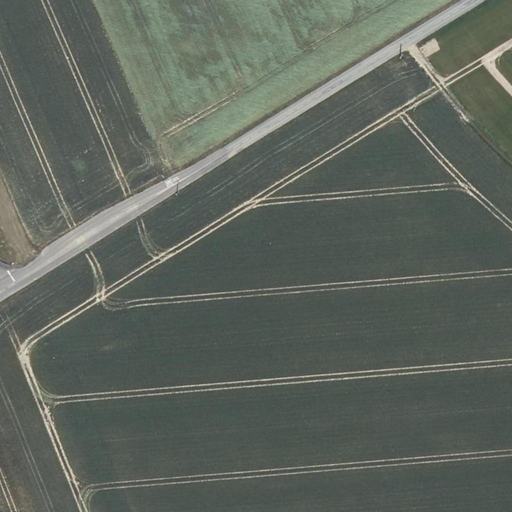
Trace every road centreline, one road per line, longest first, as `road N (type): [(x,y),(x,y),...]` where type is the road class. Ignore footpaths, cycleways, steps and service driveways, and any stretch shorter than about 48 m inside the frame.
road 1 (tertiary): [(0,290),(471,0)]
road 2 (track): [(511,166),(407,39)]
